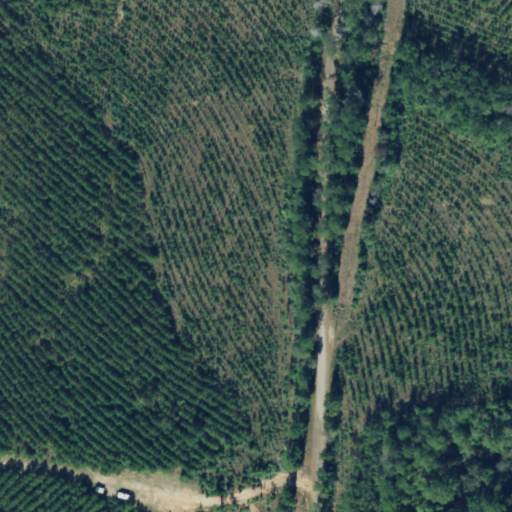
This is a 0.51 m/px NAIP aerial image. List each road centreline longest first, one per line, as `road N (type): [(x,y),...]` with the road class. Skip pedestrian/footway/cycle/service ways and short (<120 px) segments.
road 1 (residential): [(314,511),(284,100),(311,0)]
road 2 (residential): [(0,462),(316,501)]
